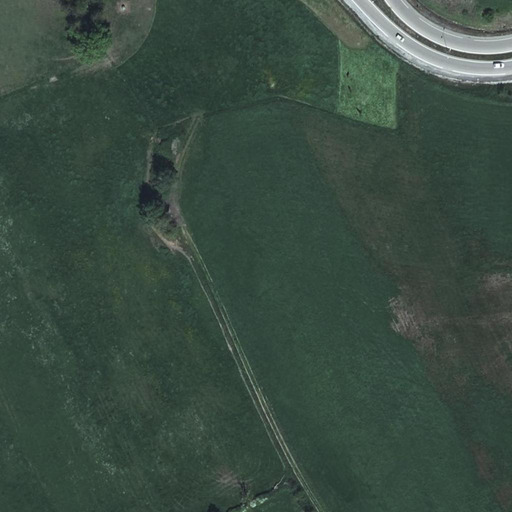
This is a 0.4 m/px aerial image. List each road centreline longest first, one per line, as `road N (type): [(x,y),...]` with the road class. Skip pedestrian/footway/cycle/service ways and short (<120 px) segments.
road 1 (track): [(326,511),(196,251),(178,204),(181,132),(171,133)]
road 2 (trunk): [(359,0),(420,54),(464,70),(511,69)]
road 3 (trunk): [(511,43),(469,48),(435,39),(395,0)]
